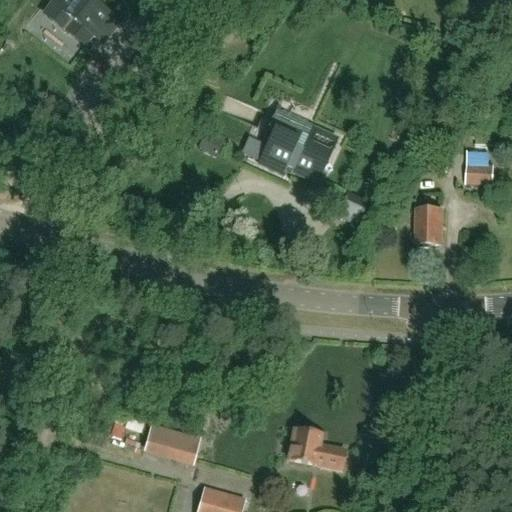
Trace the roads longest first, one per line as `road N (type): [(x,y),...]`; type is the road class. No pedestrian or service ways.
road 1 (tertiary): [(439,310),(234,289),(0,219)]
road 2 (track): [(189,0),(43,196),(10,263)]
road 3 (unclassified): [(413,511),(437,377),(439,310)]
